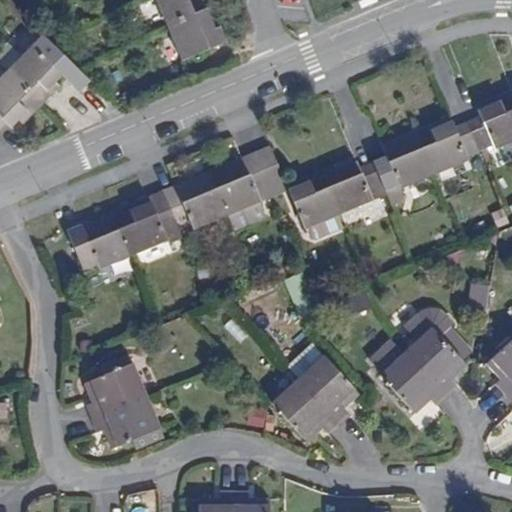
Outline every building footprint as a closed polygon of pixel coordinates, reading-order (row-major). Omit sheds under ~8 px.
[(155,0),(166,26),(206,10),(202,0),(155,0)] [(206,10),(166,26),(180,61),(225,43),(220,27),(213,29),(206,10)] [(7,74),(40,106),(51,95),(48,93),(64,76),(81,94),(92,83),(70,61),(60,71),(34,46),(7,74)] [(0,128),(4,125),(8,129),(25,113),(29,117),(40,106),(7,74),(0,80),(0,128)] [(466,124),(477,151),(493,145),(495,150),(511,142),(511,94),(511,92),(498,97),(498,102),(478,110),(480,117),(466,124)] [(415,132),(433,176),(468,162),(466,155),(477,151),(466,124),(453,129),(450,122),(430,130),(428,126),(415,132)] [(372,164),(383,192),(398,186),(400,190),(433,176),(415,132),(401,138),(403,142),(384,150),(386,158),(372,164)] [(256,154),(273,197),(288,191),(269,148),(256,154)] [(208,173),(227,217),(232,229),(263,216),(258,203),(273,197),(256,154),(242,159),(243,164),(225,171),(223,168),(208,173)] [(320,172),(338,216),(372,201),(371,196),(383,192),(372,164),(359,169),(356,163),(336,171),(333,166),(320,172)] [(308,183),(288,191),(304,230),(338,216),(320,172),(307,177),(308,183)] [(175,185),(162,191),(174,221),(188,215),(195,230),(227,217),(208,173),(196,177),(197,183),(178,190),(175,185)] [(128,207),(114,212),(132,257),(166,243),(160,228),(174,221),(162,191),(148,198),(149,203),(132,210),(131,211),(128,207)] [(132,257),(114,212),(101,218),(102,222),(84,232),(81,226),(68,232),(79,261),(93,255),(100,271),(132,257)] [(300,277),(288,282),(298,307),(310,301),(300,277)] [(474,282),(469,305),(488,309),(493,286),(474,282)] [(367,292),(350,297),(355,314),(372,309),(367,292)] [(431,331),(405,354),(444,397),(455,386),(451,382),(466,368),(431,331)] [(506,397),(511,391),(511,342),(486,365),(500,380),(495,385),(506,397)] [(413,416),(429,402),(433,406),(444,397),(405,354),(379,376),(413,416)] [(296,382),(336,426),(347,416),(343,411),(358,396),(323,358),(296,382)] [(91,406),(86,408),(92,422),(145,399),(131,366),(83,387),(91,406)] [(324,437),(336,426),(296,382),(271,405),(306,444),(319,431),(324,437)] [(135,451),(163,439),(145,399),(92,422),(98,436),(104,434),(111,452),(132,442),(135,451)] [(198,511),(234,511),(234,492),(219,492),(219,498),(199,498),(198,511)] [(234,492),(234,511),(268,511),(269,498),(248,497),(248,492),(234,492)]
